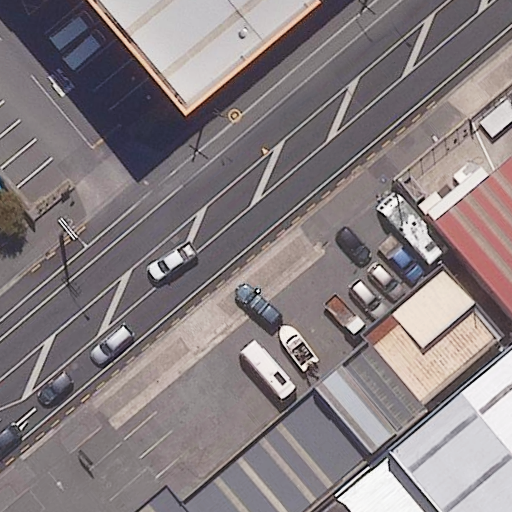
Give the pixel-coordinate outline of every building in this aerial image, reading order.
[(90,0),(183,109),(311,0),(90,0)] [(511,155),(431,223),(511,318),(511,155)] [(301,511),(382,444),(506,339),(439,260),(352,333),(359,341),(175,496),(188,511),(301,511)] [(511,511),(511,333),(506,339),(382,444),(438,511),(511,511)] [(301,511),(438,511),(382,444),(301,511)] [(188,511),(175,496),(174,497),(160,480),(122,511),(188,511)]
